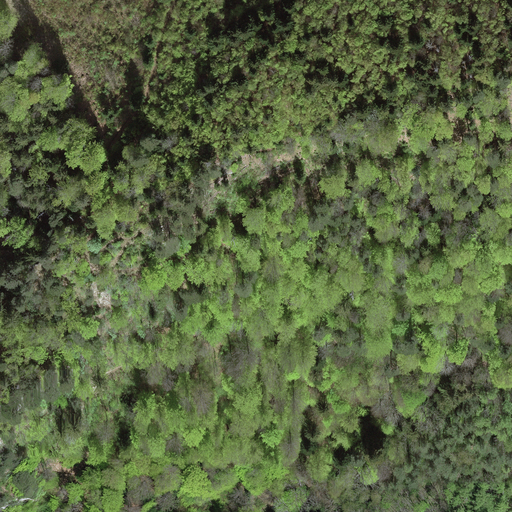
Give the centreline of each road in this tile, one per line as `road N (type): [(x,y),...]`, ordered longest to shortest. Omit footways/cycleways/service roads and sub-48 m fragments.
road 1 (track): [(0,446),(109,369),(215,326),(321,324),(456,361),(511,366)]
road 2 (track): [(86,253),(114,202),(107,144),(145,96),(174,0)]
